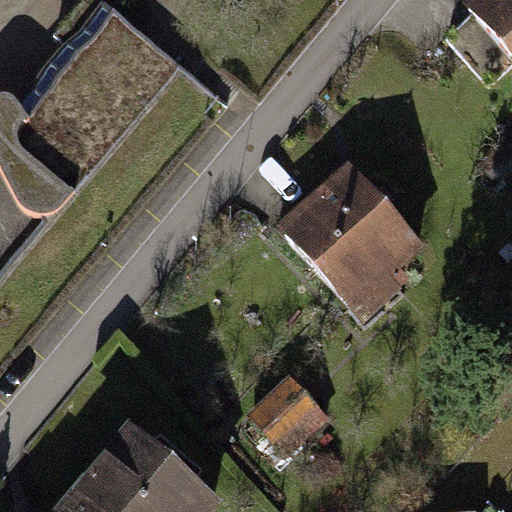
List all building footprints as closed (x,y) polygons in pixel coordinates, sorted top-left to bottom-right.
[(511,0),(486,0),(465,19),(511,71),(511,0)] [(0,379),(230,101),(104,3),(3,132),(0,134),(0,379)] [(277,248),(349,323),(415,260),(344,185),(277,248)] [(248,438),(285,474),(325,435),(288,398),(248,438)] [(193,511),(122,451),(69,511),(193,511)]
